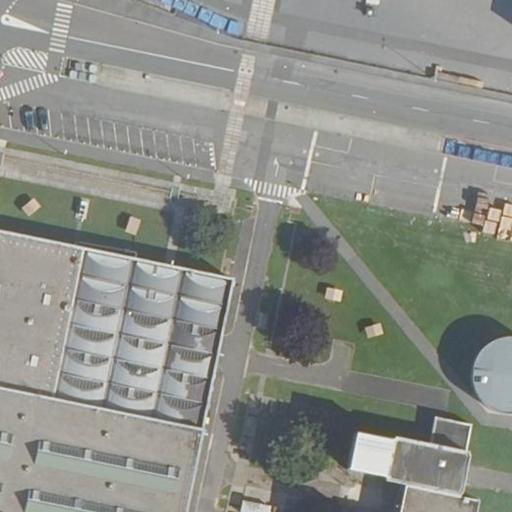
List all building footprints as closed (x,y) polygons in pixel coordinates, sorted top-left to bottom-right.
[(0,511),(185,511),(234,279),(0,230),(0,511)] [(336,299),(329,328),(363,335),(369,306),(336,299)] [(476,363),(472,375),(473,388),(479,400),(488,409),(500,414),(511,415),(511,342),(506,342),(494,345),(483,352),(476,363)] [(481,511),(483,501),(465,497),(473,453),(398,437),(397,441),(357,433),(350,468),(385,475),(389,480),(407,484),(402,511),(481,511)] [(245,499),(243,511),(250,511),(272,511),(274,505),(245,499)]
